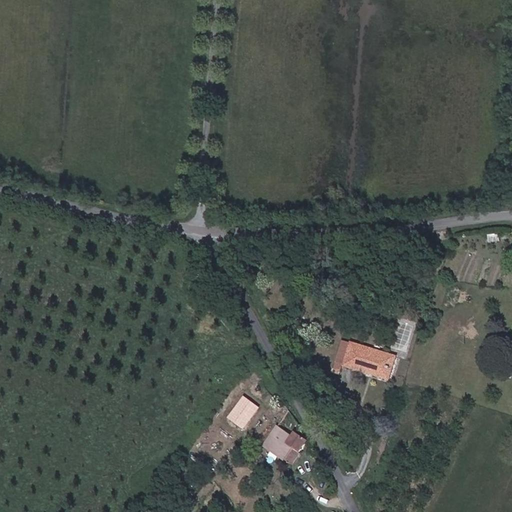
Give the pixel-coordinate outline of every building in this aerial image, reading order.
[(310,330),(302,314),(294,318),(301,335),(310,330)] [(393,356),(342,342),(334,363),(372,374),(373,371),(387,375),(393,356)] [(396,357),(393,356),(387,375),(373,371),(372,374),(390,379),(396,357)] [(241,429),(257,407),(244,398),(228,420),(241,429)] [(290,439),(276,429),(265,445),(293,464),(307,443),(294,433),(290,439)]
